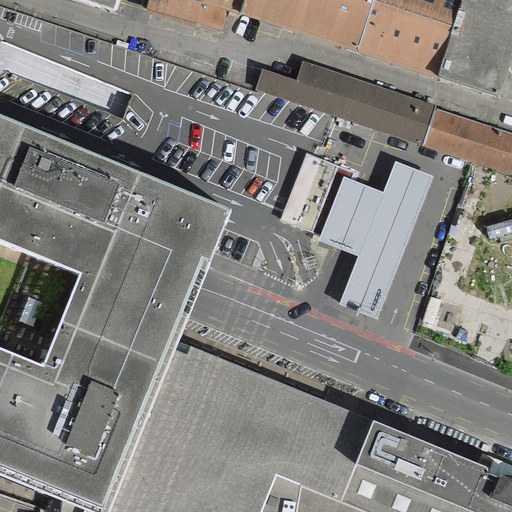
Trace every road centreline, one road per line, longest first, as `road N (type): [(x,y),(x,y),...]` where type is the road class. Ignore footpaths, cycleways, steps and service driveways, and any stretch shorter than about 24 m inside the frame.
road 1 (tertiary): [(511,420),(0,217)]
road 2 (residential): [(40,0),(207,52),(305,49),(511,119)]
